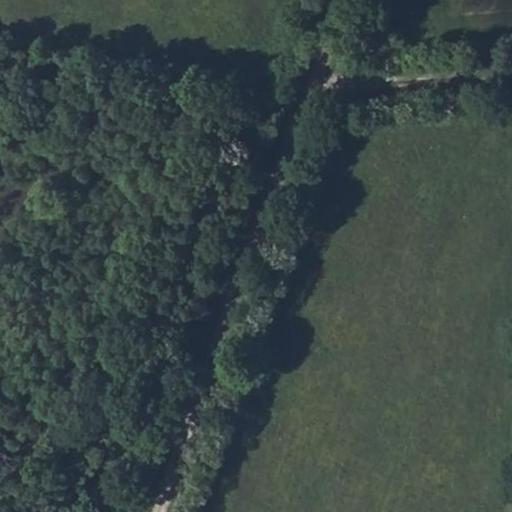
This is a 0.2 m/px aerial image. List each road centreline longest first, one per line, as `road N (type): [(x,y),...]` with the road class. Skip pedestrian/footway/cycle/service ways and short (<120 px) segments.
road 1 (track): [(155,511),(345,0)]
road 2 (track): [(511,68),(313,88)]
